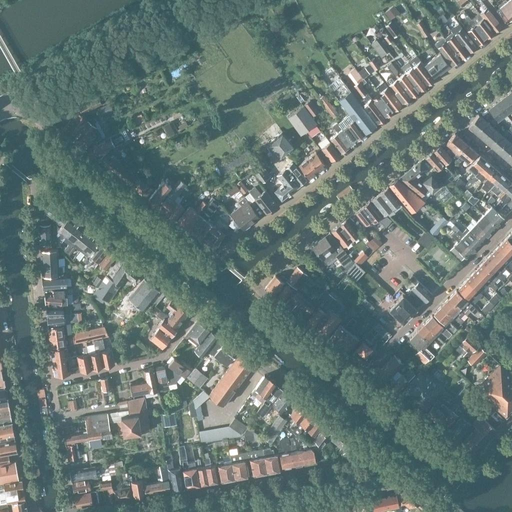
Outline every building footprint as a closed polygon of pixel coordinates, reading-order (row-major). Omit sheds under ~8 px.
[(511,18),(511,0),(507,0),(496,10),(507,23),(511,18)] [(389,19),(399,11),(393,5),(384,12),(389,19)] [(483,18),(494,32),(502,26),(487,8),(479,13),(480,15),(480,14),(483,18)] [(471,20),(475,24),(486,38),(494,32),(483,18),(480,14),(480,15),(479,13),(471,19),(471,20)] [(444,22),(442,18),(440,15),(436,18),(442,27),(446,24),(444,22)] [(415,23),(420,30),(425,26),(420,19),(415,23)] [(486,38),(475,24),(471,20),(468,22),(471,27),(467,31),(478,45),(486,38)] [(457,22),(453,25),(454,27),(450,29),(452,32),(468,53),(477,46),(466,32),(465,32),(458,23),(457,22)] [(387,24),(382,28),(390,36),(394,31),(387,24)] [(429,33),(425,27),(420,30),(424,37),(429,33)] [(460,59),(468,53),(452,32),(444,38),(460,59)] [(438,47),(441,51),(452,65),(460,59),(444,38),(442,35),(437,39),(438,40),(435,43),(438,47)] [(386,53),(376,39),(371,43),(381,57),(386,53)] [(440,52),(424,65),(434,79),(451,66),(440,52)] [(426,85),(434,79),(424,65),(416,54),(408,61),(412,66),(426,85)] [(374,70),(379,67),(373,58),(368,62),(374,70)] [(408,61),(400,67),(404,72),(419,91),(426,85),(412,66),(408,61)] [(397,70),(391,62),(387,65),(395,76),(397,74),(397,70)] [(355,67),(361,79),(369,75),(363,63),(355,67)] [(404,72),(397,78),(411,97),(419,91),(404,72)] [(388,84),(389,84),(404,103),(411,97),(397,78),(394,81),(391,77),(389,75),(387,75),(384,78),(386,81),(388,84)] [(331,91),(338,99),(338,100),(349,114),(350,114),(365,133),(376,125),(343,82),(340,78),(339,78),(330,85),(329,86),(332,90),(331,91)] [(401,105),(391,91),(383,81),(375,87),(379,93),(393,111),(401,105)] [(386,117),(371,99),(358,82),(353,86),(364,98),(360,101),(378,123),(386,117)] [(83,113),(102,104),(107,101),(114,97),(110,89),(77,106),(83,113)] [(511,92),(511,91),(503,97),(511,107),(511,92)] [(386,117),(393,111),(379,93),(371,99),(386,117)] [(511,107),(503,97),(496,102),(505,115),(511,109),(511,107)] [(329,102),(324,106),(329,113),(334,109),(329,102)] [(496,102),(488,108),(498,121),(505,115),(496,102)] [(101,116),(113,110),(109,103),(97,109),(101,116)] [(300,135),(315,123),(302,106),(293,113),(287,117),(300,135)] [(62,131),(72,139),(87,119),(77,111),(74,116),(62,131)] [(353,143),(365,133),(350,114),(349,114),(338,123),(353,143)] [(468,126),(475,132),(485,121),(478,115),(468,126)] [(81,146),(86,140),(97,127),(95,122),(97,121),(95,117),(88,120),(87,119),(72,139),(81,146)] [(178,132),(172,121),(163,125),(169,137),(178,132)] [(493,127),(485,121),(475,132),(483,139),(493,127)] [(338,123),(337,122),(332,126),(337,132),(329,138),(341,152),(353,143),(338,123)] [(497,130),(501,126),(497,122),(493,127),(483,139),(490,145),(500,133),(497,130)] [(97,127),(86,140),(81,146),(86,149),(104,140),(106,138),(105,136),(102,137),(97,127)] [(126,140),(121,131),(106,138),(104,140),(86,149),(95,157),(126,140)] [(291,155),(297,150),(281,133),(269,143),(280,155),(286,150),(291,155)] [(446,143),(453,148),(458,153),(466,143),(455,133),(446,143)] [(507,139),(500,133),(490,145),(497,151),(507,139)] [(324,139),(318,143),(322,148),(321,148),(330,160),(339,154),(326,137),(324,139)] [(497,151),(504,157),(511,148),(511,143),(507,139),(497,151)] [(470,163),(479,154),(476,152),(466,143),(458,153),(455,155),(453,158),(458,163),(463,158),(468,162),(468,161),(470,163)] [(440,145),(432,151),(444,165),(445,164),(449,169),(451,167),(448,164),(447,165),(446,163),(452,158),(440,145)] [(315,151),(308,157),(318,170),(325,164),(315,151)] [(445,164),(444,165),(432,151),(425,157),(437,170),(441,167),(442,168),(441,168),(447,174),(449,176),(452,173),(450,171),(449,169),(445,164)] [(132,184),(141,192),(141,193),(148,198),(155,190),(148,185),(149,183),(138,175),(137,177),(115,161),(116,159),(116,157),(113,155),(111,155),(110,156),(106,153),(97,158),(131,185),(132,184)] [(480,155),(467,169),(472,173),(466,179),(469,182),(487,161),(480,155)] [(318,170),(308,157),(304,160),(298,165),(309,178),(318,170)] [(420,197),(428,188),(416,178),(427,169),(420,160),(398,178),(420,197)] [(486,177),(487,178),(495,169),(487,161),(469,182),(471,184),(477,177),(482,181),(486,177)] [(274,191),(281,199),(300,184),(306,179),(292,162),(276,174),(280,179),(275,184),(278,188),(274,191)] [(270,176),(262,166),(253,173),(261,183),(270,176)] [(491,189),(503,175),(495,169),(487,178),(483,182),(484,183),(481,186),(487,192),(487,191),(490,188),(491,189)] [(452,174),(452,173),(449,176),(448,178),(452,183),(460,175),(456,170),(452,174)] [(431,173),(422,180),(431,190),(439,184),(431,173)] [(510,182),(503,175),(491,189),(497,195),(501,190),(502,191),(510,182)] [(167,177),(155,190),(148,198),(156,205),(166,193),(174,184),(167,177)] [(159,206),(175,220),(182,210),(184,208),(178,203),(182,199),(178,195),(187,185),(179,178),(174,184),(166,193),(168,195),(159,206)] [(411,212),(425,201),(420,197),(398,178),(389,185),(411,212)] [(247,189),(240,181),(236,184),(243,192),(247,189)] [(511,194),(511,183),(510,182),(502,191),(498,196),(501,198),(505,202),(511,194)] [(231,195),(233,193),(238,190),(234,185),(227,190),(231,195)] [(393,208),(398,204),(400,202),(388,186),(371,199),(383,215),(387,212),(390,210),(393,208)] [(276,204),(276,203),(265,189),(260,193),(255,187),(249,191),(265,212),(276,204)] [(474,206),(479,199),(476,197),(475,198),(471,195),(469,197),(467,199),(471,203),(474,206)] [(177,221),(195,235),(207,220),(220,203),(212,197),(206,204),(202,200),(195,210),(189,206),(185,212),(182,210),(175,220),(177,221)] [(243,229),(259,217),(243,197),(238,201),(241,205),(231,213),(243,229)] [(59,224),(66,215),(45,199),(39,207),(59,224)] [(361,208),(355,212),(365,225),(371,220),(373,223),(377,220),(385,227),(391,220),(386,215),(385,217),(383,216),(383,215),(381,216),(369,201),(360,208),(361,208)] [(485,206),(486,205),(489,208),(484,214),(496,225),(504,217),(501,215),(497,211),(493,207),(488,203),(485,201),(483,205),(485,206)] [(224,219),(229,214),(221,207),(217,213),(224,219)] [(456,218),(463,210),(463,209),(460,207),(453,215),(456,218)] [(489,233),(496,225),(484,214),(483,213),(476,221),(489,233)] [(438,223),(443,227),(448,221),(443,216),(438,223)] [(62,241),(63,240),(76,223),(68,217),(59,227),(56,224),(53,227),(53,238),(57,238),(57,235),(61,239),(60,239),(62,241)] [(208,220),(207,220),(195,235),(203,241),(213,247),(226,231),(217,224),(217,223),(210,217),(208,220)] [(48,218),(40,219),(40,247),(51,247),(50,223),(48,223),(48,218)] [(239,227),(233,219),(229,225),(236,230),(239,227)] [(339,225),(331,231),(344,246),(358,235),(346,219),(339,225)] [(466,226),(469,229),(481,241),(489,233),(476,221),(473,219),(466,226)] [(65,252),(66,251),(84,229),(76,223),(63,240),(68,244),(68,245),(63,250),(65,252)] [(451,228),(454,231),(474,249),(481,241),(469,229),(468,230),(466,228),(462,232),(454,224),(451,228)] [(76,246),(81,250),(93,236),(84,229),(66,251),(70,254),(76,246)] [(450,234),(457,241),(449,249),(460,260),(465,255),(466,256),(474,249),(454,231),(450,234)] [(329,232),(312,246),(321,258),(322,257),(326,263),(335,256),(338,259),(344,267),(352,260),(329,232)] [(81,250),(85,253),(79,261),(84,265),(101,242),(100,243),(99,242),(99,241),(93,236),(81,250)] [(511,242),(507,237),(499,246),(509,255),(511,258),(511,242)] [(109,249),(101,242),(84,265),(83,266),(86,268),(94,259),(98,263),(109,249)] [(369,255),(373,251),(368,246),(364,250),(369,255)] [(420,258),(435,274),(444,266),(436,257),(440,253),(433,246),(420,258)] [(499,246),(491,254),(501,264),(509,255),(499,246)] [(40,250),(43,276),(63,274),(62,266),(59,266),(58,249),(40,250)] [(117,255),(109,249),(98,263),(106,269),(117,255)] [(491,254),(483,263),(493,272),(498,277),(501,280),(505,276),(497,268),(501,264),(491,254)] [(103,280),(98,287),(92,296),(102,303),(104,300),(109,302),(126,276),(133,282),(132,284),(134,285),(135,285),(142,276),(143,275),(118,257),(103,280)] [(493,272),(483,263),(475,271),(485,280),(488,284),(494,289),(497,286),(493,282),(498,277),(493,272)] [(265,288),(275,296),(283,302),(283,301),(292,290),(294,292),(296,290),(308,275),(297,267),(287,279),(283,276),(280,279),(275,275),(265,288)] [(488,284),(485,280),(475,271),(467,279),(480,292),(488,284)] [(63,274),(43,276),(44,289),(66,288),(66,274),(63,274)] [(431,293),(412,275),(409,279),(415,284),(411,288),(424,301),(431,293)] [(93,283),(98,287),(103,280),(97,276),(93,283)] [(144,277),(142,276),(135,285),(137,286),(132,292),(148,305),(150,302),(159,290),(160,290),(144,277)] [(459,288),(468,296),(475,303),(478,300),(475,297),(480,292),(467,279),(459,288)] [(283,301),(285,303),(286,305),(291,309),(293,309),(296,311),(296,313),(303,319),(318,302),(320,304),(329,293),(330,292),(322,287),(310,302),(309,301),(310,300),(298,291),(297,291),(296,290),(294,292),(292,290),(283,301)] [(67,304),(66,288),(44,289),(45,304),(62,305),(67,304)] [(159,290),(150,302),(155,305),(164,294),(159,290)] [(464,313),(468,309),(474,315),(478,311),(468,301),(456,290),(449,298),(464,313)] [(488,300),(493,304),(501,296),(496,292),(488,300)] [(320,304),(307,321),(315,327),(330,309),(337,300),(329,293),(320,304)] [(408,318),(416,309),(402,295),(388,309),(403,323),(408,317),(408,318)] [(412,301),(418,307),(422,303),(416,297),(412,301)] [(460,317),(464,313),(449,298),(441,306),(452,317),(456,320),(460,324),(463,321),(460,317)] [(171,310),(167,315),(168,315),(165,318),(176,327),(188,312),(178,304),(177,305),(171,299),(166,306),(171,310)] [(361,304),(370,312),(374,307),(365,299),(361,304)] [(481,309),(485,314),(494,305),(489,301),(481,309)] [(47,326),(48,326),(64,324),(65,323),(66,323),(78,322),(77,312),(63,314),(63,306),(46,306),(47,326)] [(449,320),(452,317),(441,306),(434,314),(453,332),(457,328),(449,320)] [(168,315),(167,315),(157,307),(153,312),(162,319),(157,326),(158,327),(149,338),(161,347),(170,336),(171,336),(177,328),(176,327),(165,318),(168,315)] [(330,309),(315,327),(317,329),(327,337),(327,336),(338,322),(342,318),(330,309)] [(377,321),(369,315),(365,320),(373,326),(377,321)] [(452,334),(432,315),(424,323),(436,334),(440,330),(448,338),(452,334)] [(340,324),(329,338),(337,344),(352,325),(356,320),(352,317),(344,327),(340,324)] [(188,336),(199,344),(194,350),(202,357),(219,337),(197,320),(177,346),(179,347),(184,341),(188,336)] [(378,322),(374,327),(378,331),(383,327),(378,322)] [(65,323),(64,324),(48,326),(50,346),(69,344),(69,345),(74,344),(74,343),(108,336),(104,326),(72,332),(73,338),(68,338),(67,335),(66,323),(65,323)] [(424,323),(417,330),(429,342),(432,338),(441,345),(444,342),(436,334),(424,323)] [(352,325),(337,344),(348,353),(359,339),(353,334),(356,329),(352,325)] [(467,335),(468,334),(472,330),(466,325),(462,330),(467,335)] [(424,346),(429,342),(417,330),(409,339),(430,358),(433,355),(424,346)] [(459,344),(470,355),(479,345),(468,334),(467,335),(459,344)] [(103,366),(114,364),(111,348),(105,349),(103,339),(97,340),(103,366)] [(350,354),(349,354),(364,366),(371,357),(376,350),(371,346),(362,339),(356,346),(356,345),(350,354)] [(92,369),(103,366),(97,340),(93,341),(95,352),(89,353),(92,369)] [(224,341),(214,355),(226,365),(237,351),(224,341)] [(73,366),(73,368),(74,372),(80,371),(92,369),(89,353),(87,346),(87,347),(86,343),(84,343),(85,347),(82,347),(84,354),(77,356),(79,365),(73,366)] [(69,345),(68,345),(67,346),(51,348),(52,360),(68,357),(67,351),(76,349),(75,345),(69,345)] [(479,345),(470,355),(467,359),(474,366),(487,352),(479,345)] [(418,351),(414,354),(424,363),(428,360),(418,351)] [(229,367),(208,394),(223,406),(251,367),(252,366),(252,365),(252,364),(252,363),(239,353),(229,367)] [(403,376),(397,370),(403,363),(394,354),(375,374),(389,385),(397,392),(415,373),(410,369),(403,376)] [(169,364),(167,366),(176,381),(181,375),(184,378),(190,371),(190,370),(187,367),(187,368),(174,356),(168,363),(169,364)] [(74,372),(73,368),(70,368),(68,357),(52,360),(54,375),(74,372)] [(511,411),(511,375),(499,364),(488,376),(476,389),(506,418),(511,411)] [(168,385),(177,383),(176,381),(167,366),(165,367),(164,365),(156,367),(159,384),(160,391),(169,389),(168,385)] [(195,366),(187,377),(200,387),(208,377),(195,366)] [(132,395),(158,390),(153,367),(144,369),(146,382),(138,384),(137,382),(130,383),(132,395)] [(420,370),(401,394),(425,413),(444,388),(447,383),(445,381),(442,386),(420,370)] [(251,393),(263,403),(276,384),(275,383),(274,382),(274,380),(273,379),(271,379),(268,377),(264,375),(251,393)] [(100,378),(102,390),(110,388),(108,377),(100,378)] [(276,384),(263,403),(256,412),(262,416),(270,407),(272,404),(282,412),(294,396),(287,391),(287,389),(286,388),(284,389),(280,386),(279,386),(278,384),(277,385),(276,384)] [(100,392),(92,394),(94,403),(102,402),(100,392)] [(121,419),(123,434),(150,430),(148,416),(147,411),(145,396),(129,400),(131,414),(124,415),(124,414),(119,415),(120,419),(121,419)] [(0,422),(12,420),(7,398),(6,398),(0,399),(0,422)] [(454,411),(453,410),(437,399),(426,414),(441,425),(447,429),(459,415),(454,411)] [(467,404),(462,401),(454,411),(459,415),(460,416),(448,431),(460,439),(471,424),(468,422),(463,418),(468,412),(464,408),(467,404)] [(305,406),(304,405),(302,403),(300,403),(299,402),(290,415),(296,419),(289,427),(293,431),(297,426),(296,426),(299,422),(309,410),(305,406)] [(309,410),(299,422),(296,426),(297,426),(300,429),(303,425),(308,429),(318,417),(317,416),(316,415),(314,413),(313,413),(309,410)] [(174,412),(161,413),(163,426),(175,424),(174,412)] [(493,413),(486,421),(495,429),(502,422),(493,413)] [(107,414),(104,414),(85,417),(86,429),(78,431),(78,428),(75,428),(74,426),(63,428),(65,443),(89,440),(100,438),(101,438),(102,437),(111,436),(110,431),(112,430),(111,427),(110,427),(108,419),(107,414)] [(263,438),(271,443),(287,420),(279,414),(263,438)] [(463,441),(475,450),(495,429),(486,421),(479,415),(472,423),(476,427),(463,441)] [(229,425),(230,426),(199,431),(201,443),(212,441),(213,447),(223,445),(222,440),(241,436),(244,433),(245,430),(248,427),(234,417),(229,425)] [(0,422),(0,435),(13,433),(14,433),(12,420),(0,422)] [(315,422),(308,432),(314,436),(321,426),(315,422)] [(352,442),(351,442),(337,431),(334,429),(334,428),(328,423),(314,440),(322,447),(324,449),(331,440),(341,448),(338,451),(345,457),(350,456),(357,447),(352,442)] [(0,455),(8,454),(17,452),(15,440),(14,440),(13,433),(0,435),(0,455)] [(286,468),(288,467),(291,467),(293,466),(290,450),(289,447),(288,437),(280,439),(278,441),(278,444),(279,446),(281,447),(281,448),(278,448),(279,452),(280,452),(283,469),(286,468)] [(288,437),(289,447),(290,450),(293,466),(299,465),(302,465),(304,464),(301,448),(300,448),(296,449),(295,443),(293,444),(292,441),(293,441),(292,438),(288,438),(288,437)] [(100,438),(89,440),(90,448),(101,446),(100,438)] [(315,457),(313,450),(311,447),(307,448),(307,444),(299,438),(298,438),(300,448),(301,448),(304,464),(316,462),(316,461),(316,458),(315,457)] [(78,450),(90,448),(89,440),(65,443),(68,459),(79,456),(78,450)] [(322,447),(314,440),(310,445),(318,451),(322,447)] [(186,487),(200,484),(196,466),(188,468),(187,460),(185,460),(183,445),(178,446),(180,464),(182,464),(183,469),(186,487)] [(274,454),(273,449),(270,449),(270,447),(262,449),(263,451),(267,471),(282,469),(279,453),(274,454)] [(247,451),(230,454),(231,462),(234,478),(250,475),(247,459),(248,459),(247,451)] [(256,457),(248,459),(251,474),(267,471),(263,451),(255,452),(256,457)] [(203,453),(205,466),(208,483),(219,481),(216,464),(211,465),(209,457),(208,457),(208,452),(203,453)] [(0,483),(18,480),(14,461),(9,462),(8,454),(0,455),(0,483)] [(181,471),(180,466),(172,468),(172,466),(173,465),(171,454),(166,454),(169,473),(171,489),(174,489),(182,487),(184,487),(182,471),(181,471)] [(200,484),(208,483),(205,466),(201,467),(200,459),(194,459),(196,466),(200,484)] [(219,481),(234,478),(231,462),(222,463),(221,460),(216,461),(216,464),(219,481)] [(143,484),(145,495),(170,490),(168,479),(169,479),(166,464),(160,466),(162,478),(157,478),(158,481),(143,484)] [(95,466),(70,470),(72,481),(97,477),(95,466)] [(127,472),(119,474),(121,487),(129,485),(127,472)] [(117,489),(113,490),(115,500),(131,496),(130,487),(122,488),(121,487),(119,474),(116,475),(117,480),(115,480),(117,489)] [(98,482),(97,477),(72,481),(74,492),(90,489),(89,483),(98,482)] [(110,479),(99,481),(101,490),(107,489),(112,488),(110,479)] [(145,494),(142,479),(131,481),(134,496),(145,494)] [(0,493),(23,490),(21,480),(0,483),(0,493)] [(0,504),(7,503),(14,501),(25,500),(23,490),(0,493),(0,504)] [(76,506),(99,502),(97,490),(74,494),(76,506)] [(406,504),(409,506),(425,501),(411,490),(396,493),(400,505),(406,504)] [(396,493),(370,498),(373,511),(379,511),(380,511),(395,508),(394,506),(395,506),(399,505),(396,493)] [(373,511),(370,498),(369,498),(350,502),(352,511),(373,511)] [(27,511),(25,500),(14,501),(15,506),(12,507),(13,511),(27,511)] [(349,511),(347,502),(347,501),(338,503),(339,511),(349,511)] [(427,511),(433,507),(425,501),(409,506),(411,510),(412,511),(427,511)] [(0,504),(0,511),(8,511),(7,503),(0,504)] [(339,511),(338,503),(329,505),(330,511),(339,511)]
